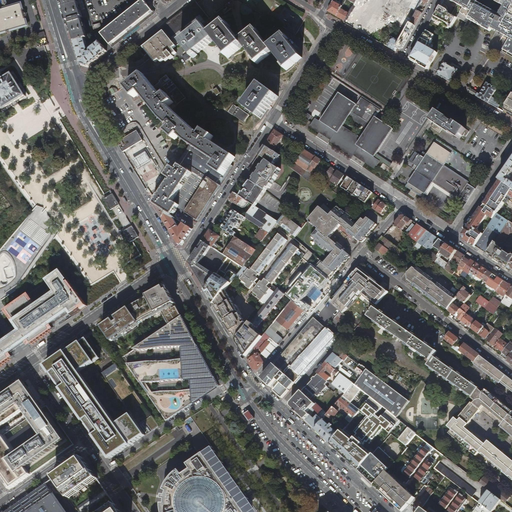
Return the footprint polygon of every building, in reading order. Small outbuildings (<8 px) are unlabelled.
[(0,0),(0,34),(28,26),(26,19),(24,20),(24,18),(26,17),(27,16),(27,14),(25,13),(23,14),(22,12),(23,11),(21,4),(7,8),(4,0),(0,0)] [(63,0),(66,7),(65,8),(69,22),(70,21),(76,43),(86,39),(88,39),(80,11),(85,9),(82,0),(63,0)] [(129,12),(126,10),(112,21),(114,24),(109,28),(107,25),(95,35),(96,36),(96,37),(100,43),(107,51),(154,13),(149,6),(143,0),(138,0),(132,5),(134,8),(129,12)] [(148,59),(152,57),(144,48),(165,31),(203,0),(196,0),(138,47),(139,48),(148,59)] [(154,0),(152,4),(149,6),(154,13),(158,4),(160,0),(154,0)] [(203,0),(165,31),(177,46),(181,42),(203,25),(233,0),(203,0)] [(357,0),(355,4),(350,14),(345,21),(345,23),(352,27),(361,12),(358,10),(363,0),(357,0)] [(413,0),(401,23),(408,27),(411,23),(419,8),(421,4),(423,0),(413,0)] [(450,0),(463,7),(494,24),(500,14),(473,0),(450,0)] [(328,11),(337,16),(342,7),(342,6),(334,1),(328,11)] [(511,19),(507,16),(511,7),(511,4),(511,5),(506,2),(500,14),(494,24),(492,28),(503,34),(502,36),(503,36),(504,35),(510,38),(503,50),(511,54),(511,19)] [(451,28),(457,18),(448,13),(448,12),(448,11),(447,10),(440,6),(433,19),(441,23),(451,28)] [(343,8),(342,7),(337,16),(345,21),(350,14),(343,10),(343,8)] [(472,21),(490,31),(492,28),(494,24),(463,7),(460,12),(462,14),(464,15),(465,16),(468,17),(469,17),(473,19),(472,21)] [(423,10),(419,8),(411,23),(415,26),(422,14),(421,13),(423,10)] [(390,16),(382,12),(379,17),(375,24),(374,27),(376,29),(377,27),(382,30),(383,28),(381,27),(384,22),(386,23),(390,16)] [(372,17),(363,33),(369,36),(374,27),(375,24),(379,17),(374,14),(372,17)] [(212,35),(215,39),(226,53),(230,57),(245,46),(241,41),(230,27),(226,23),(212,35)] [(415,26),(411,23),(408,27),(402,38),(402,39),(397,47),(397,48),(399,49),(403,48),(415,26)] [(203,25),(181,42),(189,52),(193,56),(193,57),(197,54),(215,39),(212,35),(203,25)] [(241,41),(245,46),(256,59),(259,63),(273,52),(270,48),(259,34),(255,30),(241,41)] [(177,46),(165,31),(144,48),(152,57),(156,62),(160,60),(162,62),(165,60),(166,61),(170,58),(171,59),(174,57),(173,56),(177,53),(174,48),(177,46)] [(428,69),(437,53),(429,48),(433,40),(432,39),(435,35),(427,31),(411,59),(428,69)] [(34,35),(36,42),(46,39),(44,33),(34,35)] [(270,48),(273,52),(284,65),(288,70),(302,58),(288,40),(284,36),(270,48)] [(402,38),(398,36),(396,39),(393,38),(391,37),(386,45),(395,51),(397,48),(397,47),(402,39),(402,38)] [(90,50),(86,39),(76,43),(75,43),(82,65),(89,67),(108,52),(107,51),(100,43),(91,50),(91,51),(92,52),(91,53),(89,53),(89,52),(90,50)] [(187,61),(193,56),(189,52),(183,57),(187,61)] [(445,62),(438,75),(451,82),(458,70),(445,62)] [(20,105),(18,102),(26,96),(12,74),(4,79),(2,76),(0,77),(0,103),(4,110),(13,105),(15,108),(20,105)] [(149,82),(150,81),(145,74),(134,83),(137,87),(147,79),(149,82)] [(231,156),(228,154),(221,149),(215,146),(212,143),(211,142),(214,137),(205,130),(201,136),(196,133),(173,112),(184,103),(185,104),(186,103),(185,102),(187,100),(167,75),(160,81),(161,82),(155,86),(155,87),(154,88),(149,82),(147,79),(137,87),(142,93),(164,120),(172,128),(181,135),(189,143),(190,144),(215,160),(215,161),(218,163),(218,162),(224,166),(227,162),(231,156)] [(469,87),(467,91),(498,108),(500,105),(498,104),(499,101),(492,97),(497,89),(496,88),(497,86),(486,80),(479,93),(469,88),(469,87)] [(136,98),(142,93),(137,87),(134,83),(128,88),(136,98)] [(249,103),(246,107),(251,111),(261,119),(275,100),(276,101),(279,97),(263,84),(249,103)] [(117,104),(115,88),(109,89),(110,97),(107,98),(108,105),(117,104)] [(352,154),(365,163),(374,169),(380,161),(374,157),(393,129),(376,118),(381,109),(363,97),(357,105),(340,94),(321,122),(315,118),(310,126),(319,132),(331,140),(329,142),(350,156),(352,154)] [(311,104),(306,101),(301,109),(304,111),(301,116),(309,121),(312,116),(306,112),(311,104)] [(249,114),(251,111),(246,107),(244,110),(238,106),(238,107),(234,104),(234,103),(229,111),(245,122),(250,115),(249,114)] [(437,111),(431,121),(434,123),(431,127),(440,133),(442,129),(451,134),(460,139),(463,134),(466,136),(469,131),(456,122),(457,121),(450,116),(449,119),(437,111)] [(176,141),(181,135),(172,128),(167,133),(176,141)] [(120,140),(117,142),(123,153),(143,141),(137,130),(121,140),(120,140)] [(274,151),(284,136),(275,130),(265,145),(274,151)] [(331,140),(319,132),(317,137),(328,144),(329,142),(331,140)] [(422,156),(421,156),(419,155),(419,154),(418,154),(415,152),(409,162),(414,165),(416,166),(413,170),(416,171),(406,187),(411,191),(409,194),(415,199),(417,195),(423,198),(433,183),(458,199),(459,197),(467,202),(476,189),(468,184),(469,182),(445,166),(455,150),(437,139),(427,154),(425,152),(422,156)] [(227,176),(233,166),(231,165),(227,162),(224,166),(218,162),(218,163),(215,161),(215,160),(190,144),(187,150),(227,176)] [(279,161),(282,156),(274,151),(265,145),(249,169),(250,172),(255,175),(253,177),(255,178),(253,180),(252,182),(256,184),(266,191),(267,192),(269,190),(270,188),(271,189),(273,185),(272,184),(275,180),(276,181),(280,175),(279,174),(282,170),(275,165),(278,160),(279,161)] [(311,165),(316,157),(303,148),(293,162),(307,172),(311,165)] [(220,187),(227,176),(187,150),(180,161),(220,187)] [(133,158),(137,169),(153,162),(148,151),(133,158)] [(236,158),(229,153),(228,154),(231,156),(227,162),(231,165),(236,158)] [(350,156),(349,158),(362,167),(365,163),(352,154),(350,156)] [(307,172),(293,162),(289,167),(297,173),(309,182),(315,174),(313,172),(315,169),(316,170),(317,169),(316,168),(321,160),(316,157),(311,165),(307,172)] [(380,168),(388,173),(391,169),(394,171),(399,163),(394,160),(389,168),(383,164),(380,168)] [(198,221),(220,187),(180,161),(175,168),(177,169),(180,165),(192,173),(173,202),(179,205),(178,208),(198,221)] [(511,162),(500,181),(511,188),(511,181),(509,180),(511,175),(511,162)] [(167,212),(167,213),(173,217),(178,208),(179,205),(173,202),(192,173),(180,165),(177,169),(176,170),(174,168),(168,177),(170,179),(169,181),(169,180),(154,204),(167,212)] [(325,177),(331,181),(338,171),(332,167),(325,177)] [(345,176),(338,171),(331,181),(338,185),(345,176)] [(367,205),(373,195),(348,178),(341,188),(367,205)] [(511,188),(500,181),(494,190),(500,194),(508,199),(511,202),(511,188)] [(266,191),(256,184),(252,182),(247,190),(248,191),(247,191),(246,192),(245,192),(245,193),(242,197),(249,202),(251,203),(253,205),(256,206),(266,191)] [(245,208),(249,202),(242,197),(234,192),(230,199),(243,208),(245,208)] [(111,210),(120,205),(113,194),(105,199),(111,210)] [(508,199),(500,194),(498,196),(497,199),(504,204),(506,202),(508,199)] [(491,195),(484,204),(498,213),(498,214),(505,204),(504,204),(497,199),(491,195)] [(378,202),(374,208),(377,210),(377,211),(382,214),(387,206),(382,202),(381,204),(378,202)] [(254,212),(249,220),(262,229),(269,233),(277,223),(278,222),(256,206),(253,205),(251,203),(250,205),(252,207),(250,209),(254,212)] [(498,213),(484,204),(473,220),(474,221),(473,223),(472,223),(464,234),(465,241),(475,247),(476,246),(484,234),(478,230),(488,215),(494,219),(498,213)] [(330,256),(324,263),(336,273),(346,261),(347,262),(351,257),(350,255),(342,248),(343,247),(339,243),(338,245),(330,238),(341,225),(349,231),(348,233),(352,236),(353,235),(362,242),(363,242),(367,238),(366,237),(377,224),(368,217),(365,220),(362,218),(357,223),(352,219),(350,218),(351,217),(347,213),(338,206),(330,215),(320,207),(308,220),(319,229),(311,238),(320,245),(319,246),(323,249),(324,248),(332,255),(331,257),(330,256)] [(244,221),(246,218),(242,215),(238,213),(234,210),(228,219),(239,226),(240,224),(240,222),(239,222),(241,219),(244,221)] [(163,219),(179,245),(183,245),(192,229),(184,224),(181,229),(180,229),(174,219),(175,218),(173,217),(167,213),(163,219)] [(476,246),(488,254),(510,222),(498,214),(498,213),(494,219),(484,234),(476,246)] [(302,228),(284,214),(278,222),(277,223),(281,225),(282,224),(284,226),(283,227),(290,232),(290,231),(293,233),(292,234),(295,237),(302,228)] [(29,216),(19,229),(42,247),(52,234),(29,216)] [(90,243),(98,258),(115,249),(110,238),(107,240),(105,236),(103,237),(99,231),(104,229),(96,216),(81,224),(88,237),(91,235),(94,241),(90,243)] [(409,225),(413,221),(405,216),(401,216),(394,225),(402,231),(407,224),(409,225)] [(237,228),(239,226),(228,219),(222,228),(236,237),(239,239),(241,236),(233,231),(235,228),(236,228),(237,228)] [(511,233),(511,223),(510,222),(488,254),(488,255),(488,256),(508,269),(511,263),(511,255),(504,250),(503,251),(501,249),(501,248),(499,247),(499,244),(504,243),(510,234),(511,233)] [(415,226),(413,223),(405,233),(408,235),(415,226)] [(417,224),(415,226),(408,235),(417,242),(427,231),(417,224)] [(130,242),(139,237),(133,226),(124,231),(130,242)] [(262,229),(257,238),(263,242),(269,233),(262,229)] [(220,236),(210,230),(203,241),(213,247),(216,243),(220,236)] [(427,231),(417,242),(430,251),(440,239),(427,231)] [(237,275),(236,276),(247,284),(246,286),(250,289),(259,279),(257,278),(262,270),(264,267),(264,268),(267,264),(269,265),(272,262),(270,260),(272,258),(273,259),(276,255),(275,254),(278,251),(277,250),(279,248),(280,248),(282,244),(284,246),(287,242),(286,241),(286,239),(279,234),(252,269),(251,270),(245,265),(243,267),(237,275)] [(236,237),(224,255),(228,257),(243,267),(245,265),(256,250),(239,239),(236,237)] [(382,242),(380,244),(387,249),(389,250),(390,250),(392,252),(393,250),(401,256),(404,252),(385,238),(382,242)] [(213,247),(203,241),(190,260),(192,261),(190,264),(207,291),(214,280),(214,279),(222,268),(222,266),(228,257),(224,255),(223,254),(215,248),(213,247)] [(226,250),(217,244),(215,248),(223,254),(226,250)] [(257,298),(266,304),(275,293),(270,288),(300,249),(292,244),(291,245),(290,244),(287,248),(288,249),(286,253),(284,256),(284,255),(281,259),(279,258),(276,262),(278,263),(276,265),(275,264),(272,268),(273,269),(270,273),(271,273),(269,275),(268,275),(263,282),(261,281),(253,292),(259,296),(257,298)] [(383,255),(387,249),(380,244),(376,250),(383,255)] [(443,254),(452,260),(458,251),(447,244),(443,251),(439,256),(436,262),(446,269),(449,264),(440,258),(443,254)] [(437,256),(430,251),(426,255),(436,262),(439,256),(438,255),(437,256)] [(454,262),(459,266),(460,265),(464,258),(465,256),(458,251),(452,260),(449,264),(446,269),(453,275),(455,271),(454,271),(454,272),(451,270),(451,269),(451,267),(454,262)] [(227,269),(237,275),(243,267),(228,257),(222,266),(227,269)] [(470,261),(464,258),(460,265),(465,269),(470,261)] [(414,259),(408,265),(413,268),(415,267),(416,266),(419,263),(414,259)] [(464,276),(467,277),(469,275),(476,263),(471,260),(470,261),(465,269),(464,271),(466,272),(464,276)] [(321,261),(315,268),(323,275),(330,280),(336,273),(324,263),(321,261)] [(482,267),(476,263),(469,275),(474,279),(475,278),(482,267)] [(408,265),(402,270),(406,273),(407,274),(413,268),(408,265)] [(454,297),(455,296),(439,283),(438,285),(433,281),(434,280),(418,268),(417,269),(415,267),(413,268),(407,274),(408,280),(415,285),(414,286),(437,305),(439,303),(441,305),(448,310),(456,299),(454,297)] [(488,271),(482,267),(475,278),(481,282),(483,279),(488,271)] [(226,270),(222,268),(214,279),(218,281),(219,279),(221,280),(221,279),(226,272),(225,271),(226,270)] [(237,275),(227,269),(226,272),(221,279),(223,280),(221,284),(220,285),(227,289),(236,276),(237,275)] [(303,285),(308,280),(302,275),(297,271),(294,269),(290,274),(303,285)] [(389,292),(359,269),(330,302),(340,310),(344,314),(360,294),(376,307),(389,292)] [(0,367),(11,360),(9,358),(7,355),(28,341),(30,343),(32,345),(51,331),(48,327),(67,313),(71,318),(79,312),(87,306),(84,301),(79,294),(71,284),(62,271),(47,281),(56,294),(36,309),(27,297),(8,311),(16,322),(24,334),(3,348),(0,344),(0,367)] [(483,279),(488,282),(489,280),(493,274),(488,271),(483,279)] [(408,280),(407,274),(406,273),(407,282),(414,286),(415,285),(408,280)] [(492,287),(497,290),(503,281),(493,274),(489,280),(494,283),(492,287)] [(323,275),(322,276),(319,279),(321,281),(318,285),(315,283),(314,285),(315,286),(323,293),(332,282),(330,280),(323,275)] [(220,285),(221,284),(214,280),(207,291),(211,299),(220,285)] [(497,292),(505,297),(511,286),(503,281),(497,290),(497,292)] [(169,323),(170,325),(182,317),(176,305),(168,290),(165,283),(150,294),(127,310),(114,319),(112,320),(102,327),(112,341),(114,340),(136,325),(138,323),(144,320),(158,313),(162,311),(169,323)] [(293,292),(283,283),(279,288),(285,294),(293,301),(306,312),(309,309),(305,305),(307,303),(299,296),(300,295),(294,290),(293,292)] [(227,289),(220,285),(211,299),(215,304),(226,290),(227,289)] [(308,295),(316,301),(323,293),(315,286),(308,295)] [(511,286),(505,297),(502,302),(510,307),(511,303),(511,286)] [(457,298),(465,304),(471,295),(465,291),(467,288),(465,287),(457,298)] [(285,294),(279,288),(275,293),(266,304),(251,323),(255,326),(257,328),(285,294)] [(237,341),(249,326),(245,323),(226,290),(215,304),(237,341)] [(476,302),(485,309),(490,302),(481,295),(476,302)] [(502,303),(493,297),(490,302),(498,308),(502,303)] [(288,330),(290,332),(306,312),(293,301),(276,320),(283,326),(288,330)] [(498,308),(490,302),(485,309),(494,315),(499,309),(498,308)] [(449,311),(456,316),(461,309),(454,304),(449,311)] [(437,351),(375,308),(369,317),(383,327),(382,328),(386,331),(386,329),(414,349),(413,350),(417,353),(418,351),(430,360),(429,362),(430,363),(428,366),(438,373),(437,374),(441,377),(441,376),(458,388),(457,389),(461,391),(462,390),(472,397),(478,388),(479,388),(468,380),(469,379),(466,377),(465,378),(448,366),(449,365),(445,362),(445,364),(434,356),(437,351)] [(456,316),(462,321),(467,314),(461,309),(456,316)] [(344,314),(340,310),(335,317),(344,325),(336,334),(333,332),(331,333),(336,338),(352,320),(344,314)] [(474,320),(467,315),(462,321),(469,327),(474,320)] [(193,338),(182,317),(170,325),(127,354),(182,348),(183,360),(130,367),(142,386),(150,396),(167,421),(198,400),(218,386),(213,376),(204,358),(198,346),(193,338)] [(327,329),(322,325),(314,317),(262,378),(282,398),(289,391),(288,390),(301,376),(301,377),(336,338),(331,333),(333,332),(329,328),(327,330),(327,329)] [(276,333),(283,326),(276,320),(270,328),(276,333)] [(485,327),(476,321),(470,327),(479,334),(484,328),(485,327)] [(249,326),(237,341),(246,357),(254,348),(263,337),(253,329),(255,326),(251,323),(249,326)] [(361,324),(357,328),(370,338),(374,333),(361,324)] [(494,329),(488,324),(485,327),(484,328),(485,328),(480,335),(484,338),(486,339),(490,333),(491,334),(494,329)] [(283,339),(276,333),(270,328),(266,333),(279,344),(283,339)] [(503,334),(496,329),(487,341),(494,345),(503,334)] [(455,343),(459,339),(450,332),(447,335),(443,341),(452,347),(455,343)] [(279,344),(266,333),(263,337),(267,341),(260,350),(261,350),(259,352),(267,358),(279,344)] [(106,369),(103,371),(115,388),(117,391),(132,414),(127,417),(118,423),(111,414),(86,379),(83,375),(81,372),(94,363),(101,358),(87,337),(80,342),(67,352),(47,366),(53,375),(55,377),(63,388),(91,428),(94,432),(99,440),(101,442),(110,456),(112,458),(131,445),(146,435),(160,426),(117,362),(114,364),(106,369)] [(508,345),(501,339),(494,347),(497,350),(498,349),(503,352),(508,345)] [(511,352),(511,343),(510,342),(508,345),(503,352),(509,357),(511,353),(511,352)] [(461,348),(455,343),(452,347),(458,352),(461,348)] [(472,360),(471,362),(473,364),(480,355),(465,344),(461,348),(458,352),(461,354),(462,352),(464,353),(466,355),(466,356),(468,357),(469,357),(472,359),(472,360)] [(258,353),(254,348),(246,357),(254,369),(258,370),(264,362),(258,353)] [(335,353),(327,362),(335,369),(343,360),(344,361),(348,357),(340,350),(336,354),(335,353)] [(506,375),(480,355),(473,364),(473,365),(499,385),(500,383),(506,375)] [(335,369),(327,362),(317,373),(319,374),(321,376),(328,381),(331,378),(325,373),(327,371),(332,375),(333,374),(336,376),(339,372),(335,369)] [(410,401),(362,365),(360,364),(355,370),(361,375),(356,383),(354,384),(397,417),(410,401)] [(318,380),(321,376),(319,374),(303,392),(305,393),(317,379),(318,380)] [(341,374),(332,384),(337,388),(345,394),(353,384),(350,381),(341,374)] [(511,379),(506,375),(500,383),(511,392),(511,379)] [(326,385),(329,382),(328,381),(321,376),(318,380),(317,379),(305,393),(303,392),(303,391),(293,403),(292,404),(292,406),(292,407),(306,420),(311,415),(308,412),(313,407),(314,406),(316,404),(311,400),(316,395),(318,392),(320,393),(320,394),(321,395),(322,395),(323,395),(324,394),(324,393),(323,392),(328,386),(326,385)] [(41,405),(24,382),(0,398),(0,475),(10,490),(30,476),(74,445),(71,440),(47,405),(43,408),(41,405)] [(340,434),(332,444),(360,471),(374,455),(366,450),(384,428),(409,447),(419,435),(397,417),(354,384),(353,384),(345,394),(343,396),(360,410),(368,416),(352,436),(344,430),(340,434)] [(483,392),(479,389),(472,398),(475,401),(473,404),(471,402),(469,405),(478,412),(480,410),(480,409),(486,403),(488,405),(489,403),(491,401),(489,399),(493,394),(486,389),(483,392)] [(506,405),(493,394),(489,399),(491,401),(489,403),(488,405),(497,412),(500,408),(502,410),(506,405)] [(339,412),(350,422),(360,410),(343,396),(328,414),(327,415),(332,420),(339,412)] [(321,412),(320,413),(315,419),(311,415),(306,420),(315,430),(324,420),(327,415),(328,414),(323,410),(323,409),(317,403),(316,404),(314,406),(321,412)] [(477,413),(478,412),(469,405),(466,408),(473,413),(475,411),(477,413)] [(511,416),(510,415),(511,412),(511,410),(506,405),(502,410),(500,408),(497,412),(500,414),(499,417),(501,419),(500,420),(504,423),(503,424),(511,431),(511,416)] [(451,430),(448,434),(475,456),(478,452),(489,461),(487,463),(487,465),(491,468),(493,468),(495,466),(511,479),(511,460),(511,461),(509,459),(508,461),(505,459),(504,460),(495,453),(496,452),(486,443),(485,444),(482,442),(481,443),(479,440),(477,442),(473,439),(472,440),(463,433),(464,432),(462,431),(468,424),(471,421),(469,419),(470,417),(464,411),(459,417),(461,418),(459,421),(455,418),(448,427),(451,430)] [(340,434),(324,420),(315,430),(332,444),(340,434)] [(431,452),(424,446),(403,473),(410,478),(431,452)] [(397,461),(380,447),(374,455),(360,471),(375,486),(376,485),(388,471),(397,461)] [(188,466),(190,468),(192,470),(183,476),(181,473),(180,475),(177,477),(175,479),(173,482),(171,484),(170,487),(168,490),(167,495),(168,496),(167,497),(163,496),(163,498),(162,500),(167,501),(167,502),(165,502),(166,509),(165,511),(257,511),(213,448),(204,454),(201,457),(188,466)] [(95,474),(84,458),(55,477),(67,494),(68,495),(70,498),(72,500),(99,481),(97,479),(98,479),(96,475),(95,474)] [(434,464),(429,459),(415,477),(422,482),(431,472),(429,471),(434,464)] [(319,486),(293,463),(288,468),(314,491),(319,486)] [(477,491),(439,463),(435,468),(443,474),(446,476),(473,497),(477,491)] [(388,471),(376,485),(381,490),(393,476),(388,471)] [(381,490),(380,490),(389,498),(389,497),(392,500),(392,501),(403,511),(412,503),(413,502),(416,497),(406,489),(405,490),(401,486),(402,485),(393,476),(381,490)] [(484,477),(479,483),(489,491),(502,500),(501,500),(505,503),(510,497),(484,477)] [(5,511),(71,511),(50,481),(5,511)] [(455,490),(451,487),(439,504),(446,509),(459,492),(456,490),(455,490)] [(416,498),(413,502),(416,504),(415,505),(412,503),(403,511),(418,511),(422,507),(433,493),(428,489),(419,500),(416,498)] [(492,511),(501,500),(502,500),(489,491),(480,503),(492,511)] [(464,495),(461,493),(448,510),(450,511),(457,511),(467,499),(463,496),(464,495)] [(511,511),(511,497),(499,511),(511,511)] [(119,507),(116,504),(115,505),(114,503),(101,511),(121,511),(119,509),(119,507)]
